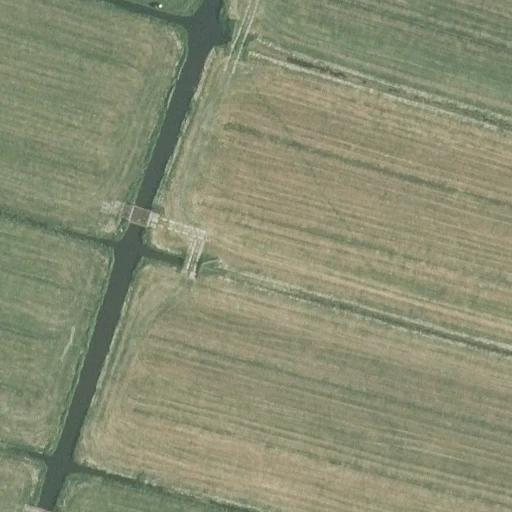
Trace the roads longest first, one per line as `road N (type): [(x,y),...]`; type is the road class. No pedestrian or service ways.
road 1 (track): [(128,211),(195,233),(196,245),(113,440),(352,511)]
road 2 (track): [(253,0),(185,199),(195,233)]
